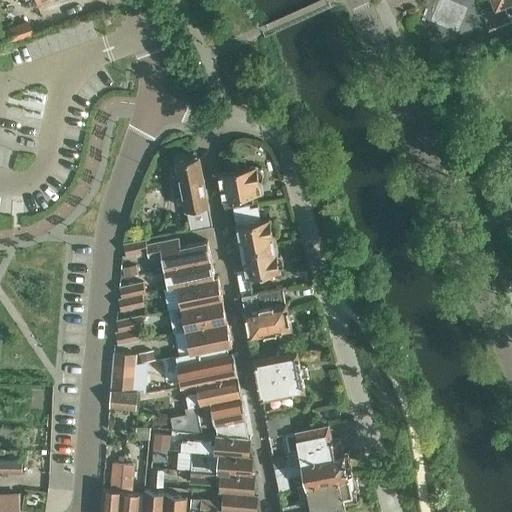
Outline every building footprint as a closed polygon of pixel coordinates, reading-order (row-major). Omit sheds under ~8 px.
[(508,0),(511,8),(511,7),(511,0),(490,0),(491,1),(495,0),(496,5),(507,0),(508,0)] [(0,31),(5,43),(32,33),(27,21),(0,31)] [(227,157),(229,167),(245,165),(244,155),(227,157)] [(190,228),(211,224),(198,157),(176,161),(180,177),(171,179),(175,195),(183,194),(190,228)] [(233,203),(249,200),(253,199),(252,191),(261,189),(259,178),(263,178),(263,171),(260,165),(257,166),(256,163),(218,171),(223,197),(232,196),(233,203)] [(234,250),(275,242),(273,232),(277,232),(277,225),(274,219),(271,220),(270,217),(262,219),(259,203),(250,205),(249,200),(233,203),(239,231),(230,233),(234,250)] [(165,267),(211,259),(207,240),(180,245),(179,236),(147,242),(147,238),(125,242),(126,252),(147,249),(148,256),(162,253),(165,267)] [(242,293),(251,292),(249,278),(262,276),(261,272),(280,269),(279,266),(283,265),(284,258),(281,253),(277,253),(275,242),(234,250),(237,267),(245,265),(248,279),(240,280),(242,293)] [(214,276),(214,275),(211,259),(165,267),(168,286),(177,284),(176,283),(214,276)] [(181,306),(222,298),(217,275),(214,275),(214,276),(176,283),(177,284),(181,306)] [(122,296),(142,292),(146,292),(143,280),(119,285),(122,296)] [(251,292),(242,293),(250,334),(292,327),(286,300),(283,286),(251,292)] [(142,292),(122,296),(118,297),(121,309),(145,304),(142,292)] [(186,329),(226,321),(222,298),(181,306),(186,329)] [(119,329),(139,325),(144,325),(141,314),(117,318),(119,329)] [(190,353),(192,352),(228,345),(231,344),(226,321),(186,329),(190,353)] [(139,325),(119,329),(116,330),(118,342),(141,337),(139,325)] [(197,382),(237,373),(233,352),(230,352),(228,345),(192,352),(193,360),(180,363),(182,374),(195,371),(197,382)] [(306,363),(300,364),(297,347),(254,355),(261,397),(305,389),(302,373),(308,372),(306,363)] [(135,364),(137,364),(139,363),(143,362),(143,361),(135,363),(136,352),(114,350),(113,362),(135,364)] [(137,375),(137,364),(135,364),(113,362),(112,373),(137,375)] [(139,363),(145,389),(146,391),(165,388),(162,372),(144,370),(143,362),(139,363)] [(137,387),(137,375),(112,373),(111,385),(133,387),(137,387)] [(236,396),(242,394),(237,373),(197,382),(199,392),(187,394),(189,406),(197,404),(204,403),(236,396)] [(109,405),(136,407),(137,391),(110,389),(109,405)] [(236,396),(204,403),(213,431),(216,432),(222,432),(244,434),(236,396)] [(260,401),(261,417),(284,415),(283,399),(260,401)] [(203,433),(200,418),(197,404),(189,406),(194,432),(203,433)] [(302,460),(347,451),(342,452),(339,436),(331,437),(329,428),(328,428),(327,421),(281,431),(278,416),(266,419),(272,451),(275,465),(302,459),(302,460)] [(153,447),(169,449),(171,433),(154,431),(153,447)] [(245,435),(222,432),(216,432),(215,442),(211,442),(211,441),(186,439),(186,441),(180,441),(180,450),(191,451),(248,455),(251,443),(249,435),(245,435)] [(252,455),(248,455),(191,451),(190,470),(251,474),(253,462),(252,455)] [(307,481),(352,473),(347,451),(302,460),(302,459),(275,465),(280,487),(289,485),(287,473),(304,470),(307,481)] [(0,469),(21,470),(21,459),(0,458),(0,469)] [(119,511),(123,462),(113,460),(111,487),(103,486),(100,511),(119,511)] [(123,462),(119,511),(138,511),(140,491),(132,490),(134,463),(123,462)] [(149,484),(164,485),(165,468),(150,467),(149,484)] [(255,474),(251,474),(190,470),(189,480),(219,482),(218,488),(223,489),(223,490),(253,492),(256,480),(255,474)] [(330,509),(346,506),(344,501),(357,499),(355,489),(358,485),(356,475),(352,473),(307,481),(307,482),(303,483),(306,498),(293,501),(289,485),(280,487),(284,511),(313,511),(313,507),(322,505),(322,506),(328,505),(328,504),(329,504),(330,509)] [(21,508),(25,486),(25,482),(4,483),(4,491),(0,490),(0,510),(2,511),(19,511),(19,508),(21,508)] [(163,511),(165,491),(144,488),(142,511),(163,511)] [(257,493),(253,492),(223,490),(223,499),(201,498),(190,497),(189,505),(215,507),(215,508),(256,511),(258,499),(257,493)] [(165,491),(163,511),(184,511),(186,494),(165,491)]
